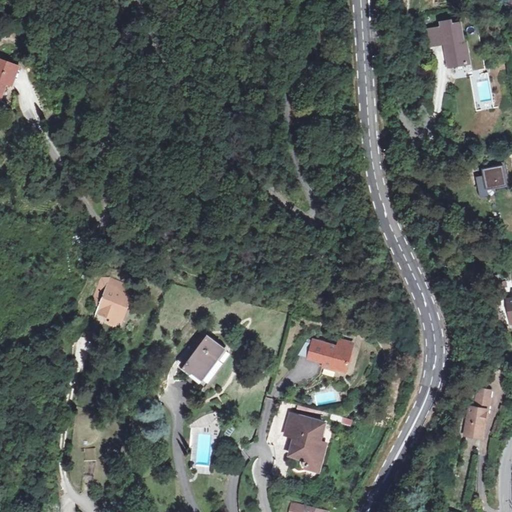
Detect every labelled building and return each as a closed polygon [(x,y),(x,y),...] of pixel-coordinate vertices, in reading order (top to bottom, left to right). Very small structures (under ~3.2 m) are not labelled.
[(432,10),(432,0),(419,0),(419,10),(432,10)] [(444,44),(445,44),(451,47),(452,52),(446,53),(449,66),(468,63),(461,23),(452,25),(452,20),(441,22),(442,27),(427,30),(430,46),(444,44)] [(0,59),(0,100),(7,83),(10,84),(17,66),(0,59)] [(499,164),(482,168),(483,177),(478,178),(481,195),(486,194),(484,185),(502,182),(499,164)] [(111,276),(109,282),(130,290),(135,292),(137,285),(111,276)] [(120,318),(130,290),(109,282),(107,287),(100,285),(94,302),(101,305),(98,310),(120,318)] [(207,335),(183,366),(181,369),(200,384),(226,350),(207,335)] [(309,358),(324,362),(323,365),(345,370),(353,343),(340,339),(338,347),(314,340),(309,358)] [(483,437),(485,422),(488,410),(490,410),(493,391),(478,388),(475,408),(470,408),(466,434),(483,437)] [(88,414),(86,414),(85,414),(83,414),(80,414),(79,414),(77,415),(76,416),(74,417),(73,418),(72,420),(70,422),(70,423),(69,427),(69,429),(69,430),(69,433),(70,435),(71,437),(72,438),(74,440),(75,441),(76,442),(79,443),(81,444),(82,444),(86,444),(88,444),(89,443),(91,442),(94,441),(95,439),(96,438),(97,437),(98,435),(99,432),(99,429),(99,428),(99,426),(99,425),(98,422),(97,420),(95,418),(94,418),(93,416),(91,415),(88,414)] [(285,434),(295,438),(302,440),(299,449),(293,447),(291,454),(304,458),(302,464),(318,468),(322,455),(319,454),(322,444),(317,443),(323,423),(290,414),(285,434)] [(302,440),(295,438),(293,447),(299,449),(302,440)] [(84,459),(96,458),(95,446),(83,447),(84,459)] [(305,511),(307,506),(293,502),(290,511),(305,511)]
